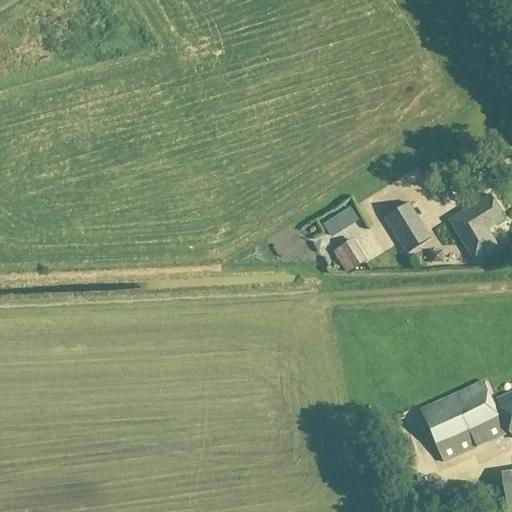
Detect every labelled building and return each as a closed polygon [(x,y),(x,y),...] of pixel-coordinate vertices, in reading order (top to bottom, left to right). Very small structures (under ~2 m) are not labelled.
[(447,221),(473,263),(497,248),(486,231),(502,221),(488,197),(447,221)] [(407,205),(396,212),(383,220),(405,255),(429,241),(407,205)] [(353,208),(328,225),(337,237),(362,220),(353,208)] [(352,240),(331,253),(345,276),(366,263),(352,240)] [(482,383),(419,412),(442,464),(509,434),(511,441),(511,440),(511,394),(495,402),(501,415),(497,417),(482,383)] [(511,473),(500,475),(505,507),(511,506),(511,473)]
